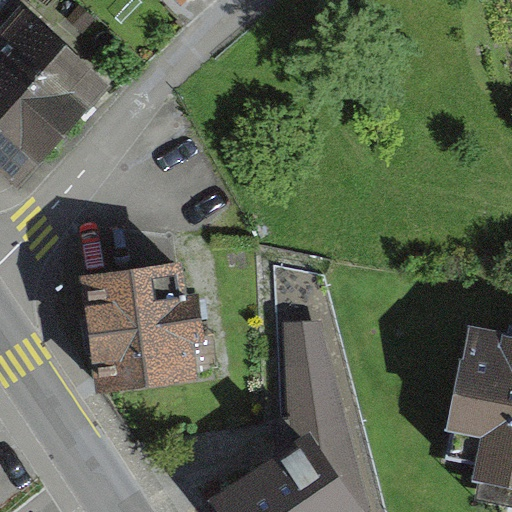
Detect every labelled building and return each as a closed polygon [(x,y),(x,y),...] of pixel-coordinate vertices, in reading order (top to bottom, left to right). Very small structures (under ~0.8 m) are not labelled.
[(0,0),(0,29),(25,0),(0,0)] [(34,7),(0,43),(0,167),(18,185),(114,82),(34,7)] [(191,268),(76,282),(82,377),(173,372),(198,359),(196,340),(174,341),(172,325),(195,325),(191,268)] [(511,345),(463,337),(442,456),(480,463),(475,493),(511,499),(511,345)] [(183,498),(192,511),(315,511),(322,508),(292,464),(281,471),(264,445),(183,498)]
